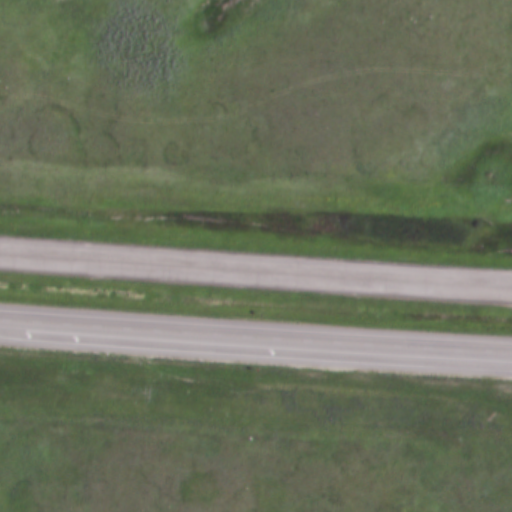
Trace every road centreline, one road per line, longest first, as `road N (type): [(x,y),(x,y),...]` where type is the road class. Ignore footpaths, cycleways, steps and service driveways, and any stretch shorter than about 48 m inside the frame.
road 1 (trunk): [(0,318),(511,354)]
road 2 (trunk): [(511,289),(0,253)]
